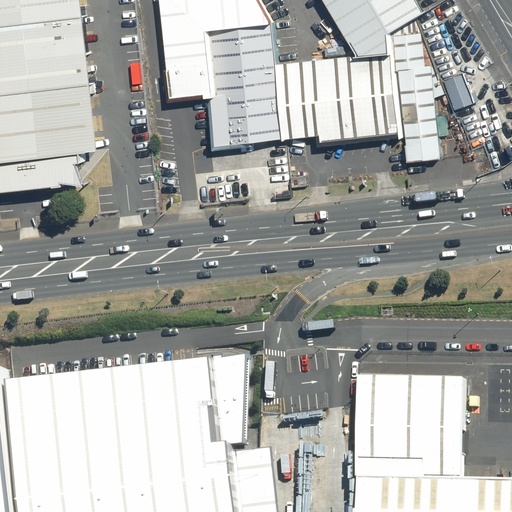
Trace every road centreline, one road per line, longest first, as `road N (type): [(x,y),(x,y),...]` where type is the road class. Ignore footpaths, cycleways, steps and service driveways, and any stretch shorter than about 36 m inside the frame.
road 1 (primary): [(511,240),(236,265),(164,255)]
road 2 (primary): [(164,255),(237,230),(493,203)]
road 3 (primary): [(0,272),(164,255)]
